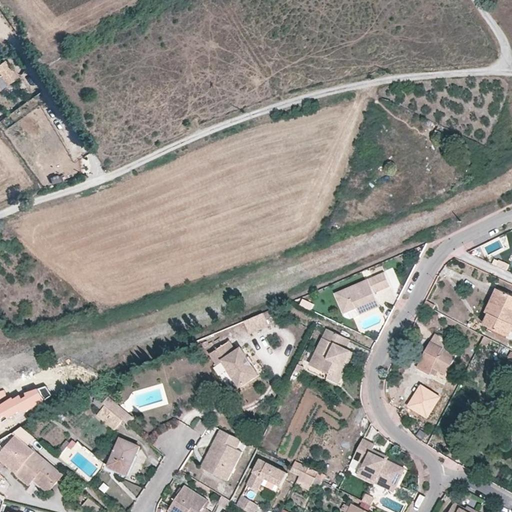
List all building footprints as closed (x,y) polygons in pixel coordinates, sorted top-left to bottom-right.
[(7,63),(0,67),(0,77),(2,76),(9,86),(18,80),(7,63)] [(0,90),(0,91),(9,86),(2,76),(0,77),(0,90)] [(494,259),(492,263),(506,270),(509,264),(499,259),(498,261),(494,259)] [(355,307),(377,298),(374,291),(390,285),(384,271),(336,291),(344,311),(355,307)] [(491,314),(502,290),(495,287),(484,311),(487,312),(491,314)] [(510,329),(511,324),(511,294),(502,290),(491,314),(487,312),(482,322),(508,334),(510,329)] [(302,298),(300,305),(312,309),(314,302),(302,298)] [(357,313),(379,304),(377,298),(355,307),(357,313)] [(433,309),(435,305),(425,300),(423,304),(433,309)] [(264,311),(245,319),(251,332),(269,324),(264,311)] [(346,347),(350,339),(327,328),(322,337),(326,339),(319,354),(315,352),(309,364),(329,373),(331,370),(342,375),(354,351),(346,347)] [(430,374),(431,371),(434,367),(439,370),(447,374),(457,355),(446,349),(450,341),(436,333),(418,368),(430,374)] [(326,339),(322,337),(315,352),(319,354),(326,339)] [(241,347),(236,351),(230,342),(212,354),(218,364),(224,360),(242,387),(260,374),(241,347)] [(338,383),(342,375),(331,370),(329,373),(327,377),(338,383)] [(51,396),(45,386),(23,393),(25,396),(21,399),(18,395),(12,399),(11,397),(8,399),(0,404),(0,417),(1,420),(22,410),(24,415),(51,396)] [(0,390),(0,404),(8,399),(4,389),(0,390)] [(104,404),(97,398),(93,401),(103,409),(106,405),(104,404)] [(122,419),(127,412),(112,399),(106,405),(122,419)] [(115,429),(123,420),(122,419),(106,405),(103,409),(98,414),(115,429)] [(123,420),(129,425),(134,418),(127,412),(122,419),(123,420)] [(194,427),(202,433),(208,425),(200,418),(194,427)] [(222,430),(222,431),(242,441),(242,439),(222,430)] [(242,441),(222,431),(207,461),(211,463),(207,471),(223,478),(230,466),(236,469),(244,453),(238,449),(242,441)] [(0,457),(18,473),(37,452),(16,434),(0,452),(0,457)] [(110,465),(129,473),(141,446),(122,438),(110,465)] [(60,448),(64,452),(69,446),(72,449),(77,443),(73,440),(71,442),(68,439),(60,448)] [(375,446),(363,440),(353,459),(366,465),(365,467),(363,466),(358,476),(375,484),(376,483),(385,487),(389,479),(399,483),(405,470),(386,460),(384,463),(377,459),(378,456),(371,453),(373,449),(375,446)] [(387,457),(373,449),(371,453),(378,456),(377,459),(384,463),(386,460),(387,457)] [(30,484),(35,478),(37,476),(51,489),(63,475),(37,452),(18,473),(30,484)] [(265,477),(281,485),(288,472),(261,459),(248,484),(259,490),(265,477)] [(230,481),(236,469),(230,466),(223,478),(230,481)] [(303,471),(293,466),(291,471),(300,475),(303,471)] [(303,471),(300,475),(299,479),(311,485),(313,483),(315,477),(303,471)] [(37,476),(35,478),(49,491),(51,489),(37,476)] [(324,481),(315,477),(313,483),(322,487),(324,481)] [(389,479),(385,487),(394,492),(399,483),(389,479)] [(207,501),(183,489),(170,511),(212,511),(204,508),(207,501)] [(243,495),(238,505),(249,511),(254,511),(259,505),(243,495)] [(480,511),(478,511),(477,511),(473,511),(466,508),(455,502),(450,511),(480,511)] [(370,511),(353,503),(348,511),(370,511)]
